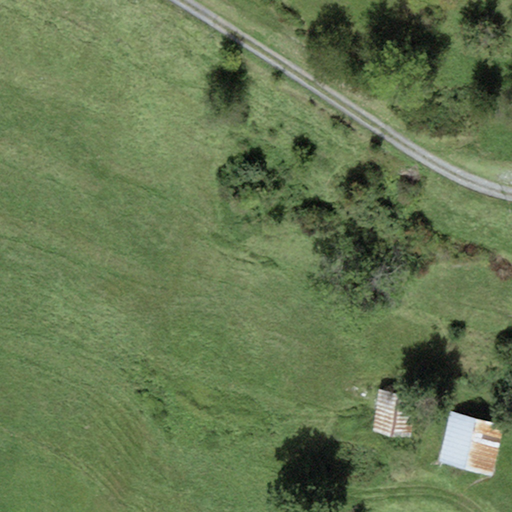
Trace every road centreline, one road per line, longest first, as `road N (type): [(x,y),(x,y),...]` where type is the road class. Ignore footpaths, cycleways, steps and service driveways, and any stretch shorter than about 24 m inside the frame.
road 1 (track): [(511,194),(404,143),(183,0)]
road 2 (track): [(348,496),(425,489),(477,511)]
